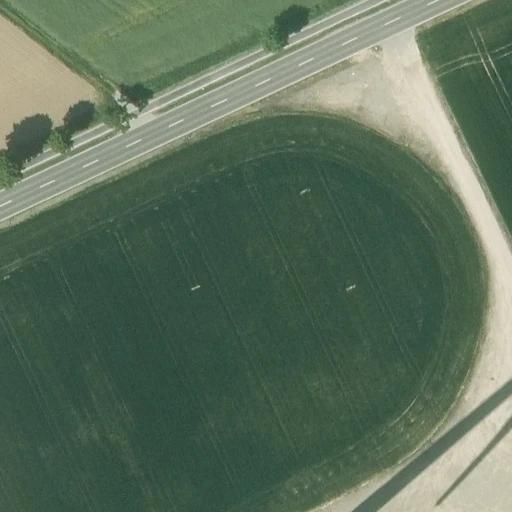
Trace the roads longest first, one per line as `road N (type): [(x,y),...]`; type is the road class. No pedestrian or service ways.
road 1 (secondary): [(0,204),(440,0)]
road 2 (track): [(511,282),(390,22)]
road 3 (track): [(155,131),(0,11)]
